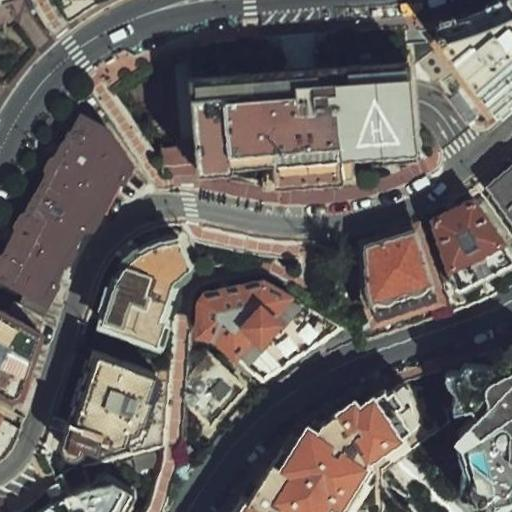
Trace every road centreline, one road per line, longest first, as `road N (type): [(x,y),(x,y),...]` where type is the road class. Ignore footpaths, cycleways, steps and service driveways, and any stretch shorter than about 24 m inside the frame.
road 1 (residential): [(511,127),(423,200),(378,214),(272,225),(187,209),(153,212),(121,228),(86,274),(29,440),(0,475)]
road 2 (secondary): [(192,511),(225,465),(288,403),(357,363),(511,302)]
road 3 (tertiary): [(0,151),(45,79),(74,52),(130,19),(203,0)]
